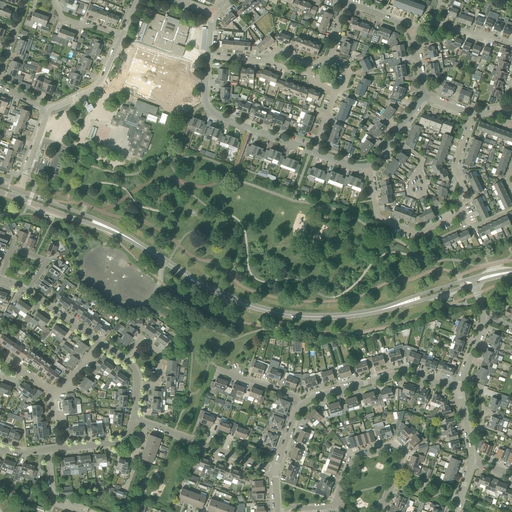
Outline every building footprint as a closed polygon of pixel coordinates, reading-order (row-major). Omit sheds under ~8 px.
[(73,3),(74,0),(73,0),(64,0),(64,1),(65,1),(65,3),(67,4),(66,9),(76,12),(78,5),(73,3)] [(243,3),(242,5),(246,10),(249,13),(253,9),(245,0),(242,2),(243,3)] [(260,3),(258,0),(257,0),(245,0),(253,9),(260,3)] [(418,14),(422,16),(425,7),(406,0),(395,0),(393,7),(396,8),(397,7),(400,8),(400,9),(403,11),(404,9),(407,10),(407,12),(411,13),(411,12),(414,13),(414,14),(418,16),(418,14)] [(455,1),(451,0),(449,6),(452,7),(449,15),(456,18),(459,9),(459,7),(453,5),(455,1)] [(0,14),(0,16),(7,19),(8,17),(9,18),(12,12),(8,11),(9,9),(5,8),(7,4),(0,1),(0,7),(2,9),(0,14)] [(302,14),(307,2),(303,1),(302,2),(300,2),(297,1),(295,7),(293,13),(296,14),(297,11),(302,14)] [(307,2),(302,14),(311,17),(311,16),(312,14),(315,7),(312,6),(310,5),(310,4),(307,2)] [(89,15),(94,17),(97,9),(92,7),(93,5),(90,4),(88,10),(90,11),(89,15)] [(239,16),(246,10),(242,5),(240,6),(239,5),(236,8),(237,9),(235,11),(239,16)] [(484,19),(487,20),(488,16),(492,7),(489,5),(485,16),(478,14),(478,16),(474,25),(481,27),(484,19)] [(94,17),(100,19),(103,11),(97,9),(94,17)] [(319,16),(323,18),(330,20),(330,18),(332,19),(333,15),(325,12),(321,10),(319,16)] [(100,19),(105,21),(108,13),(103,11),(100,19)] [(230,13),(227,15),(232,22),(239,16),(235,11),(232,13),(231,14),(230,13)] [(457,22),(464,24),(468,14),(461,12),(457,22)] [(468,12),(468,14),(464,24),(470,26),(475,15),(474,15),(468,12)] [(38,23),(41,15),(33,13),(31,19),(28,17),(25,24),(32,26),(33,25),(37,26),(38,23)] [(105,21),(111,23),(114,15),(108,13),(105,21)] [(186,34),(187,32),(189,27),(179,23),(180,21),(167,16),(166,17),(156,14),(154,21),(152,28),(151,27),(151,28),(152,28),(152,30),(148,29),(146,36),(144,43),(143,42),(143,43),(151,46),(152,44),(156,45),(156,46),(163,48),(163,49),(163,48),(170,51),(170,50),(172,51),(171,53),(172,53),(182,56),(182,57),(185,48),(177,46),(178,43),(184,45),(184,44),(186,38),(187,38),(186,38),(188,34),(186,34)] [(497,21),(497,20),(499,15),(496,14),(495,18),(488,16),(487,20),(484,26),(491,29),(494,20),(497,21)] [(48,18),(41,15),(38,23),(42,24),(40,29),(47,32),(49,25),(46,24),(48,18)] [(116,25),(119,17),(114,15),(111,23),(116,25)] [(225,28),(232,22),(227,15),(223,18),(224,19),(223,20),(223,21),(220,23),(225,28)] [(357,22),(358,19),(352,17),(349,23),(352,24),(351,28),(357,30),(359,23),(357,22)] [(321,23),(329,26),(330,23),(329,22),(330,20),(323,18),(321,23)] [(500,32),(503,23),(504,22),(497,20),(497,21),(494,30),(500,32)] [(360,31),(362,32),(365,24),(361,22),(361,24),(359,23),(357,30),(354,36),(353,39),(356,40),(357,37),(360,31)] [(511,23),(507,22),(506,24),(503,33),(510,35),(511,29),(511,23)] [(317,32),(324,35),(325,32),(326,32),(326,30),(328,30),(329,26),(321,23),(317,32)] [(365,24),(362,32),(373,36),(375,30),(373,29),(373,28),(370,27),(369,26),(369,25),(365,24)] [(380,36),(383,37),(386,29),(380,27),(378,31),(375,30),(373,36),(371,41),(377,43),(380,36)] [(63,45),(67,32),(60,29),(57,36),(61,38),(58,43),(63,45)] [(392,31),(386,29),(383,37),(382,39),(388,41),(387,42),(389,45),(396,39),(394,37),(390,36),(392,31)] [(72,42),(75,35),(67,32),(63,45),(66,46),(68,40),(72,42)] [(275,35),(276,41),(277,40),(279,41),(279,42),(283,43),(286,35),(280,33),(280,34),(275,35)] [(275,41),(276,41),(275,35),(271,36),(270,35),(266,39),(271,45),(274,43),(274,42),(275,41)] [(289,43),(292,44),(294,38),(286,35),(283,43),(286,45),(287,44),(288,44),(289,43)] [(297,37),(294,45),(294,47),(298,48),(297,49),(302,50),(305,51),(305,52),(306,52),(306,51),(309,53),(314,55),(314,54),(317,55),(317,56),(318,56),(321,45),(317,44),(318,42),(314,41),(313,42),(306,39),(306,38),(302,36),(302,38),(298,36),(297,37)] [(450,45),(449,49),(453,51),(456,47),(460,48),(462,41),(456,38),(454,43),(451,42),(450,45)] [(19,40),(17,47),(26,50),(28,51),(30,47),(32,41),(26,39),(25,42),(19,40)] [(89,47),(90,47),(101,51),(103,45),(100,44),(101,41),(94,39),(93,42),(91,41),(91,42),(90,43),(89,45),(90,46),(89,47)] [(268,48),(271,45),(266,39),(261,42),(266,48),(267,47),(268,48)] [(342,47),(350,50),(355,51),(358,43),(353,41),(346,39),(345,44),(343,43),(342,47)] [(398,41),(396,39),(389,45),(391,47),(396,46),(397,52),(405,51),(404,45),(398,46),(398,41)] [(253,50),(254,43),(248,43),(249,41),(246,40),(245,43),(245,50),(246,50),(246,51),(250,52),(251,50),(253,50)] [(265,49),(266,48),(261,42),(257,46),(255,43),(254,43),(253,50),(260,50),(262,53),(265,50),(265,49)] [(428,53),(437,51),(442,51),(441,45),(440,45),(439,42),(430,44),(430,47),(428,47),(429,50),(427,50),(428,53)] [(461,56),(462,53),(468,55),(469,53),(472,44),(465,42),(463,50),(459,49),(457,55),(461,56)] [(477,59),(478,56),(481,47),(475,45),(472,54),(469,53),(468,55),(466,59),(470,60),(471,56),(477,59)] [(26,50),(17,47),(15,53),(20,55),(19,59),(25,61),(27,55),(25,54),(26,50)] [(98,57),(101,51),(90,47),(89,50),(85,51),(84,54),(95,58),(96,56),(98,57)] [(138,47),(126,81),(140,86),(141,86),(139,92),(149,96),(175,105),(178,96),(180,97),(191,65),(160,53),(159,55),(138,47)] [(350,50),(342,47),(340,51),(342,51),(341,53),(345,54),(344,58),(348,60),(350,56),(348,55),(350,50)] [(488,57),(491,49),(485,47),(482,54),(488,57)] [(502,53),(500,57),(506,59),(510,61),(511,59),(511,57),(511,54),(508,53),(509,50),(502,48),(500,53),(502,53)] [(394,59),(393,59),(393,63),(400,62),(403,61),(403,57),(406,57),(405,51),(397,52),(393,53),(394,59)] [(438,54),(437,51),(428,53),(428,56),(429,55),(430,58),(432,58),(432,61),(434,61),(442,60),(441,54),(438,54)] [(49,60),(56,62),(59,55),(52,52),(49,60)] [(83,60),(82,63),(90,66),(92,61),(94,61),(95,58),(84,54),(82,54),(80,59),(83,60)] [(449,64),(457,66),(458,63),(455,62),(456,58),(451,57),(449,64)] [(506,59),(500,57),(498,62),(499,63),(498,67),(504,69),(508,70),(508,68),(507,68),(509,64),(505,62),(506,59)] [(360,62),(362,67),(370,64),(367,58),(360,62)] [(430,70),(439,69),(438,63),(443,63),(442,60),(434,61),(435,63),(429,64),(430,70)] [(12,61),(9,68),(17,71),(19,67),(23,69),(24,66),(12,61)] [(51,70),(52,67),(57,68),(58,63),(49,61),(47,69),(51,70)] [(400,62),(393,63),(395,72),(406,71),(405,65),(401,65),(400,62)] [(88,72),(90,66),(82,63),(81,66),(78,65),(76,66),(75,70),(84,74),(85,71),(88,72)] [(365,73),(372,69),(376,68),(373,63),(370,64),(362,67),(365,73)] [(219,69),(219,75),(227,76),(230,76),(230,70),(229,70),(229,67),(222,66),(221,69),(219,69)] [(505,80),(506,78),(507,78),(508,74),(503,72),(504,69),(498,67),(497,66),(495,71),(493,70),(491,75),(495,76),(502,78),(505,80)] [(16,74),(17,71),(9,68),(7,74),(18,78),(18,80),(22,82),(24,77),(16,74)] [(254,77),(255,71),(255,69),(254,69),(254,70),(251,69),(246,68),(246,69),(243,68),(242,68),(241,79),(245,80),(245,81),(248,82),(247,84),(249,84),(250,80),(254,80),(254,77)] [(70,73),(72,74),(71,78),(79,81),(81,76),(83,77),(84,74),(75,70),(70,69),(69,71),(70,73)] [(440,74),(439,69),(430,70),(431,75),(432,75),(437,81),(442,76),(439,74),(440,74)] [(265,80),(268,71),(265,70),(264,71),(263,70),(262,71),(258,71),(257,77),(260,78),(265,80)] [(265,80),(271,82),(273,74),(272,74),(272,73),(268,71),(265,80)] [(407,77),(406,71),(395,72),(396,79),(396,82),(404,83),(403,78),(407,77)] [(273,74),(271,82),(276,83),(275,86),(278,87),(281,81),(278,80),(279,75),(275,74),(275,75),(273,74)] [(220,81),(220,84),(227,85),(228,82),(226,81),(227,76),(219,75),(218,81),(220,81)] [(495,76),(493,81),(495,82),(493,86),(499,88),(503,89),(503,87),(504,83),(500,81),(502,78),(495,76)] [(36,80),(33,88),(39,90),(41,86),(44,87),(47,80),(42,78),(41,82),(36,80)] [(77,87),(79,81),(71,78),(71,79),(69,78),(66,86),(73,89),(74,86),(77,87)] [(363,78),(361,84),(367,86),(369,87),(371,81),(363,78)] [(47,80),(44,87),(47,88),(45,93),(52,95),(55,87),(50,85),(51,82),(47,80)] [(451,83),(452,82),(446,80),(446,81),(443,80),(441,86),(444,87),(442,92),(447,94),(451,83)] [(286,81),(285,83),(283,89),(282,91),(286,93),(285,95),(289,96),(290,95),(298,97),(297,99),(301,101),(302,99),(306,100),(307,97),(309,90),(306,89),(306,88),(301,87),(298,86),(298,85),(297,85),(297,86),(294,84),(289,82),(289,83),(286,82),(286,81)] [(402,88),(404,83),(396,82),(395,82),(392,91),(393,91),(404,95),(406,89),(402,88)] [(447,94),(453,96),(454,91),(457,92),(460,84),(457,83),(457,84),(452,82),(451,83),(447,94)] [(359,83),(357,89),(365,91),(367,86),(361,84),(359,83)] [(232,88),(229,88),(227,88),(227,85),(220,84),(220,87),(221,87),(221,93),(229,94),(232,95),(232,88)] [(460,84),(457,92),(460,93),(458,98),(464,100),(467,89),(462,87),(463,85),(460,84)] [(500,99),(501,97),(502,97),(504,93),(498,91),(499,88),(493,86),(492,85),(490,91),(492,91),(491,95),(500,99)] [(307,97),(312,99),(315,91),(312,89),(311,90),(309,90),(307,97)] [(365,91),(357,89),(355,94),(363,97),(365,91)] [(469,102),(470,97),(473,98),(476,90),(473,89),(472,91),(467,89),(464,100),(469,102)] [(312,99),(310,105),(313,106),(315,100),(318,101),(320,94),(319,93),(319,92),(315,91),(312,99)] [(390,97),(389,100),(395,104),(397,99),(402,101),(404,95),(393,91),(391,97),(390,97)] [(223,100),(222,102),(230,103),(230,100),(231,100),(232,95),(229,94),(221,93),(220,99),(223,100)] [(3,97),(0,106),(6,108),(8,101),(6,100),(7,99),(3,97)] [(237,109),(242,111),(246,101),(247,100),(241,98),(240,100),(237,99),(235,106),(238,107),(237,109)] [(347,98),(345,103),(351,105),(353,106),(355,101),(347,98)] [(123,124),(126,125),(127,126),(126,128),(129,129),(126,136),(128,136),(127,137),(130,138),(127,146),(130,147),(128,152),(132,153),(132,155),(141,159),(143,152),(146,153),(152,135),(150,134),(151,132),(149,131),(150,126),(143,124),(145,119),(140,118),(142,113),(147,115),(148,114),(148,113),(155,115),(158,108),(136,100),(134,107),(129,106),(128,108),(122,106),(119,112),(117,112),(115,118),(112,118),(110,125),(117,127),(118,125),(122,126),(123,124)] [(393,108),(395,104),(389,100),(387,104),(389,106),(387,104),(383,109),(392,115),(396,110),(393,108)] [(254,105),(251,104),(252,103),(246,101),(242,111),(248,114),(249,111),(252,112),(254,105)] [(343,102),(341,108),(349,111),(351,105),(345,103),(343,102)] [(283,110),(290,112),(292,105),(285,103),(283,110)] [(254,116),(259,118),(262,110),(257,108),(257,107),(254,105),(252,112),(255,113),(254,116)] [(266,118),(269,119),(271,112),(273,108),(270,107),(269,109),(264,107),(262,110),(259,118),(265,120),(266,118)] [(341,108),(339,113),(347,116),(349,111),(341,108)] [(304,115),(303,119),(313,122),(315,117),(312,116),(313,113),(311,112),(308,111),(302,109),(301,112),(305,113),(305,115),(304,115)] [(389,120),(392,115),(383,109),(380,113),(380,114),(378,117),(379,118),(383,121),(385,118),(389,120)] [(29,112),(22,110),(20,115),(28,118),(30,115),(28,114),(29,112)] [(271,122),(276,124),(279,116),(274,114),(274,113),(271,112),(269,119),(271,119),(271,122)] [(161,117),(155,115),(148,113),(148,114),(146,120),(155,123),(157,118),(160,119),(159,122),(164,125),(168,115),(162,113),(161,117)] [(283,124),(286,125),(288,118),(289,116),(281,113),(279,116),(276,124),(282,126),(283,124)] [(347,116),(339,113),(337,119),(345,122),(347,116)] [(419,123),(418,126),(425,129),(426,130),(427,129),(429,130),(433,117),(429,116),(430,114),(428,113),(427,115),(423,113),(421,117),(420,117),(418,122),(419,123)] [(28,118),(20,115),(18,121),(25,124),(26,122),(27,122),(28,118)] [(433,117),(429,130),(439,134),(440,133),(439,132),(443,121),(440,120),(440,117),(438,116),(437,119),(433,117)] [(192,120),(189,119),(186,125),(195,128),(199,119),(198,119),(198,120),(192,118),(192,120)] [(311,128),(313,122),(303,119),(301,118),(299,123),(311,128)] [(386,123),(383,121),(379,118),(379,119),(379,120),(377,123),(378,124),(379,125),(377,128),(383,132),(386,127),(384,125),(386,123)] [(439,132),(440,133),(443,134),(443,133),(450,136),(451,132),(452,133),(455,125),(454,125),(454,123),(450,122),(451,119),(448,118),(448,121),(444,119),(443,121),(439,132)] [(202,135),(205,127),(206,125),(203,124),(204,122),(198,120),(199,119),(195,128),(194,132),(202,135)] [(16,127),(24,130),(26,126),(24,125),(25,124),(18,121),(16,127)] [(347,126),(338,122),(337,125),(335,124),(333,130),(343,134),(345,128),(346,129),(347,126)] [(309,133),(311,128),(299,123),(301,124),(300,127),(298,133),(305,135),(306,132),(309,133)] [(413,129),(420,132),(423,133),(425,129),(418,126),(415,125),(413,129)] [(212,137),(215,128),(209,126),(208,129),(205,127),(202,135),(202,136),(206,137),(206,135),(212,137)] [(379,137),(383,132),(377,128),(374,126),(370,131),(370,130),(368,133),(374,137),(375,138),(377,136),(379,137)] [(16,127),(14,132),(21,135),(22,133),(23,133),(24,130),(16,127)] [(215,128),(212,137),(211,139),(220,142),(222,136),(223,134),(220,133),(221,131),(215,129),(215,128)] [(501,130),(495,128),(493,135),(492,138),(497,139),(498,137),(501,130)] [(333,130),(331,136),(340,139),(341,137),(342,137),(343,134),(333,130)] [(371,142),(373,139),(367,134),(361,142),(362,142),(362,143),(370,149),(374,144),(371,142)] [(220,142),(229,146),(232,137),(232,136),(232,137),(226,135),(225,137),(222,136),(220,142)] [(340,140),(340,139),(331,136),(328,142),(331,143),(329,146),(338,149),(340,146),(338,145),(340,140)] [(232,137),(229,146),(237,149),(240,143),(237,142),(238,139),(232,137)] [(416,145),(417,140),(409,137),(408,139),(407,141),(411,143),(409,147),(413,150),(415,145),(416,145)] [(16,140),(14,145),(22,148),(23,145),(22,144),(23,142),(16,140)] [(367,153),(370,149),(362,143),(358,147),(362,149),(360,153),(363,155),(364,157),(367,153)] [(21,152),(22,148),(14,145),(12,151),(16,153),(18,154),(19,152),(21,152)] [(247,152),(255,155),(258,146),(258,147),(252,145),(251,147),(248,146),(246,152),(244,156),(246,156),(247,152)] [(258,146),(255,155),(264,158),(266,152),(263,151),(264,149),(258,147),(258,146)] [(273,159),(277,150),(276,150),(276,151),(270,149),(270,151),(267,150),(266,152),(264,158),(272,162),(273,159)] [(16,153),(12,151),(8,150),(6,155),(13,158),(13,156),(15,156),(16,153)] [(273,159),(282,162),(283,159),(284,156),(281,155),(282,153),(276,151),(277,150),(273,159)] [(399,154),(398,156),(405,161),(408,158),(407,156),(408,154),(404,151),(403,153),(401,152),(399,154)] [(12,160),(13,158),(6,155),(4,161),(12,164),(13,160),(12,160)] [(397,158),(396,160),(401,164),(403,165),(405,161),(398,156),(396,158),(397,158)] [(286,160),(283,159),(282,162),(281,165),(290,168),(293,159),(293,160),(287,158),(286,160)] [(401,164),(396,160),(393,158),(392,160),(391,162),(398,168),(401,164)] [(293,159),(290,168),(296,170),(295,172),(298,173),(301,165),(298,164),(299,162),(293,160),(293,159)] [(11,168),(12,164),(4,161),(1,160),(0,163),(0,169),(3,171),(4,168),(9,169),(9,167),(11,168)] [(395,171),(398,168),(391,162),(390,164),(389,163),(388,166),(395,171)] [(385,170),(392,174),(393,175),(395,171),(388,166),(387,167),(387,168),(385,170)] [(307,174),(316,177),(319,169),(319,168),(319,169),(313,167),(312,169),(309,168),(307,174)] [(444,168),(443,169),(436,172),(438,176),(440,175),(447,172),(446,169),(445,170),(444,168)] [(319,169),(316,177),(325,181),(327,175),(324,174),(325,171),(319,169)] [(384,174),(381,177),(388,179),(392,174),(385,170),(383,173),(384,174)] [(329,180),(334,182),(338,173),(337,173),(331,171),(331,174),(328,172),(327,175),(325,181),(328,182),(329,180)] [(466,175),(469,180),(476,176),(474,171),(466,175)] [(447,172),(440,175),(442,181),(450,180),(448,176),(449,176),(447,172)] [(338,173),(334,182),(343,185),(345,179),(342,178),(343,176),(338,173)] [(346,177),(345,179),(343,185),(352,188),(352,186),(353,186),(356,177),(356,178),(350,175),(349,178),(346,177)] [(469,180),(471,185),(478,181),(476,176),(469,180)] [(356,177),(353,186),(362,189),(364,183),(361,182),(362,180),(356,178),(356,177)] [(382,186),(389,185),(388,179),(381,177),(382,182),(381,182),(382,186)] [(448,185),(450,180),(442,181),(440,187),(448,189),(449,185),(448,185)] [(471,185),(473,190),(481,186),(478,181),(471,185)] [(494,185),(496,190),(503,186),(501,181),(494,185)] [(447,191),(448,189),(440,187),(439,186),(437,191),(440,192),(447,194),(447,193),(447,191)] [(481,186),(473,190),(476,195),(483,191),(481,186)] [(506,191),(503,186),(496,190),(498,195),(506,191)] [(498,195),(501,200),(508,196),(506,191),(498,195)] [(447,194),(440,192),(438,197),(443,202),(444,198),(446,198),(447,194)] [(510,201),(508,196),(501,200),(503,205),(510,201)] [(439,204),(443,202),(438,197),(432,200),(435,207),(439,205),(439,204)] [(475,206),(482,202),(480,197),(473,201),(475,206)] [(503,205),(505,210),(511,206),(511,204),(510,201),(503,205)] [(475,206),(477,211),(485,207),(482,202),(475,206)] [(477,211),(480,216),(487,212),(485,207),(477,211)] [(435,217),(431,209),(427,211),(431,219),(433,218),(435,217)] [(423,214),(426,221),(429,220),(431,219),(427,211),(423,213),(423,214)] [(487,212),(480,216),(482,220),(489,217),(487,212)] [(426,221),(423,214),(418,217),(418,224),(422,222),(423,223),(426,221)] [(418,224),(418,217),(412,215),(410,222),(414,223),(414,222),(418,224)] [(507,216),(502,218),(506,226),(511,223),(507,216)] [(502,218),(497,220),(501,228),(506,226),(502,218)] [(497,220),(492,223),(496,230),(501,228),(497,220)] [(26,237),(28,231),(31,225),(27,223),(25,228),(23,229),(22,232),(19,231),(18,235),(19,236),(17,241),(24,243),(26,237)] [(492,223),(487,225),(491,232),(496,230),(492,223)] [(487,225),(482,227),(486,235),(491,232),(487,225)] [(482,227),(478,230),(481,237),(486,235),(482,227)] [(468,230),(463,232),(466,240),(471,237),(468,230)] [(0,240),(6,243),(8,237),(3,235),(4,233),(0,231),(0,240)] [(31,232),(28,231),(26,237),(29,238),(26,246),(33,248),(37,237),(34,236),(32,240),(29,238),(31,232)] [(463,232),(458,235),(460,240),(461,242),(466,240),(463,232)] [(457,233),(452,235),(455,242),(460,240),(458,235),(457,233)] [(452,235),(447,237),(450,245),(455,242),(452,235)] [(450,245),(447,237),(442,240),(446,247),(450,245)] [(55,251),(56,251),(58,247),(53,245),(54,243),(51,242),(47,253),(53,256),(55,251)] [(56,262),(52,266),(62,274),(67,266),(62,263),(60,265),(56,262)] [(57,281),(60,276),(62,274),(52,266),(49,271),(54,275),(52,277),(51,276),(51,277),(52,277),(57,281)] [(45,276),(42,281),(52,288),(57,281),(52,277),(50,280),(45,276)] [(47,296),(52,288),(42,281),(38,286),(43,289),(42,292),(40,291),(47,296)] [(2,292),(0,296),(0,304),(1,305),(2,303),(7,305),(9,298),(6,297),(7,294),(2,292)] [(57,302),(62,305),(67,299),(64,297),(65,295),(61,292),(56,298),(59,300),(57,302)] [(68,296),(67,299),(62,305),(67,309),(68,306),(71,308),(75,302),(71,299),(72,299),(68,296)] [(10,313),(12,310),(18,314),(20,311),(25,304),(19,300),(15,306),(11,304),(8,312),(10,313)] [(76,312),(78,313),(85,304),(80,301),(79,302),(77,300),(75,302),(71,308),(69,310),(74,314),(76,312)] [(85,304),(78,313),(81,315),(79,318),(84,321),(89,314),(86,312),(90,307),(85,303),(85,304)] [(25,304),(20,311),(26,314),(30,308),(25,304)] [(43,316),(37,312),(33,318),(29,316),(26,322),(28,323),(29,322),(36,326),(37,325),(43,316)] [(91,322),(93,324),(97,318),(99,316),(94,312),(92,316),(89,314),(84,321),(89,324),(91,322)] [(48,320),(43,316),(37,325),(39,327),(43,330),(41,333),(43,334),(47,329),(45,327),(44,327),(48,320)] [(94,328),(99,331),(104,325),(101,323),(102,321),(97,318),(93,324),(96,326),(94,328)] [(148,324),(143,331),(147,334),(152,327),(156,322),(151,318),(147,324),(148,324)] [(459,321),(457,326),(469,330),(471,325),(468,324),(470,320),(463,318),(461,321),(459,321)] [(136,327),(140,327),(139,320),(133,320),(133,321),(131,320),(130,320),(127,324),(128,324),(125,329),(129,332),(134,335),(137,331),(135,329),(136,327)] [(50,332),(56,336),(61,329),(55,325),(50,332)] [(104,325),(99,331),(104,335),(105,332),(108,334),(112,329),(107,326),(107,327),(104,325)] [(156,336),(157,334),(160,329),(156,326),(154,329),(152,327),(147,334),(151,337),(154,333),(156,334),(156,336)] [(467,336),(469,330),(457,326),(455,331),(457,332),(456,335),(463,338),(464,335),(467,336)] [(50,331),(47,329),(43,334),(44,334),(41,338),(44,339),(50,331)] [(66,333),(61,329),(56,336),(54,338),(60,343),(59,345),(60,346),(59,347),(60,349),(63,345),(65,342),(62,340),(66,333)] [(128,334),(129,332),(125,329),(121,333),(124,335),(122,337),(129,342),(132,337),(128,334)] [(160,329),(157,334),(159,336),(156,340),(160,343),(165,336),(167,334),(163,332),(163,331),(160,329)] [(490,338),(499,342),(500,339),(502,339),(503,337),(493,333),(492,336),(490,336),(490,338)] [(2,335),(0,337),(0,341),(1,342),(0,343),(2,344),(1,345),(4,347),(9,340),(2,335)] [(165,336),(160,343),(164,346),(168,342),(170,344),(173,339),(169,335),(167,338),(165,336)] [(456,335),(455,338),(454,338),(452,343),(455,344),(463,347),(465,342),(462,341),(463,338),(456,335)] [(126,346),(129,342),(122,337),(121,339),(119,337),(115,342),(120,345),(122,343),(126,346)] [(494,346),(493,349),(499,351),(502,342),(499,342),(490,338),(489,341),(490,341),(489,344),(494,346)] [(10,350),(14,343),(9,340),(4,347),(8,349),(10,350)] [(76,345),(78,346),(85,351),(88,347),(79,340),(77,342),(76,342),(75,343),(76,345)] [(82,355),(85,351),(78,346),(76,348),(74,347),(73,348),(65,342),(63,345),(66,347),(71,351),(76,355),(78,352),(82,355)] [(14,354),(19,347),(14,343),(10,350),(11,351),(14,354)] [(402,357),(405,356),(405,350),(406,345),(403,345),(402,344),(394,346),(394,352),(397,360),(403,359),(402,357)] [(461,353),(463,347),(455,344),(453,350),(451,349),(450,352),(457,355),(458,352),(461,353)] [(407,360),(413,362),(416,353),(418,348),(406,345),(405,350),(405,356),(408,358),(407,360)] [(22,357),(26,352),(19,347),(14,354),(17,356),(18,355),(19,356),(20,355),(22,357)] [(34,367),(41,358),(38,355),(39,354),(35,352),(34,353),(30,350),(30,351),(28,349),(26,352),(22,357),(25,359),(24,360),(25,360),(27,362),(31,365),(32,365),(34,367)] [(499,351),(493,349),(492,352),(487,350),(486,353),(484,352),(483,355),(498,360),(499,356),(497,355),(499,351)] [(75,357),(76,355),(71,351),(69,353),(68,352),(65,357),(69,359),(76,364),(79,360),(75,357)] [(389,353),(388,351),(385,352),(387,358),(390,357),(391,362),(397,360),(394,352),(389,353)] [(384,359),(387,358),(385,352),(382,353),(383,355),(377,357),(380,365),(386,364),(384,359)] [(425,355),(425,353),(420,352),(419,354),(416,353),(413,362),(418,364),(419,361),(422,362),(425,355)] [(424,366),(430,368),(433,358),(434,357),(434,356),(429,355),(428,355),(428,356),(425,355),(422,362),(425,364),(424,366)] [(487,366),(493,368),(494,364),(496,365),(498,360),(483,355),(482,357),(484,358),(483,361),(488,363),(487,366)] [(375,367),(380,365),(377,357),(372,358),(372,357),(369,358),(370,364),(373,363),(375,367)] [(439,369),(442,362),(439,360),(439,359),(434,357),(433,358),(430,368),(435,370),(436,368),(439,369)] [(44,360),(41,358),(34,367),(35,367),(38,369),(37,369),(42,372),(45,374),(49,368),(51,365),(48,363),(49,361),(45,359),(44,360)] [(168,360),(168,365),(177,366),(177,364),(179,364),(180,359),(174,358),(174,361),(168,360)] [(368,365),(370,364),(369,358),(366,359),(367,361),(361,363),(364,372),(369,370),(368,365)] [(62,364),(67,368),(68,366),(73,368),(76,364),(69,359),(66,363),(64,362),(62,364)] [(104,370),(109,364),(104,360),(103,362),(99,359),(94,365),(97,367),(95,369),(95,370),(97,372),(99,371),(102,373),(104,370)] [(252,371),(257,373),(261,365),(255,363),(256,360),(253,359),(250,367),(253,368),(252,371)] [(441,372),(447,374),(450,365),(450,364),(448,363),(447,363),(445,363),(442,362),(439,369),(442,370),(441,372)] [(264,372),(267,373),(270,365),(267,363),(266,366),(261,365),(257,373),(263,375),(264,372)] [(352,364),(354,370),(357,369),(358,373),(364,372),(361,363),(355,365),(355,363),(352,364)] [(109,364),(104,370),(109,373),(107,376),(110,378),(114,372),(112,370),(114,367),(109,364)] [(351,371),(354,370),(352,364),(349,364),(349,366),(344,368),(347,377),(352,375),(351,371)] [(456,366),(450,364),(450,365),(447,374),(452,376),(456,367),(456,366)] [(176,369),(177,366),(168,365),(167,371),(172,371),(172,374),(178,374),(179,369),(176,369)] [(270,365),(267,373),(270,374),(269,377),(274,379),(277,371),(272,369),(273,366),(270,365)] [(478,369),(477,372),(487,375),(489,376),(493,368),(487,366),(485,369),(481,367),(480,370),(478,369)] [(284,378),(286,372),(287,370),(279,367),(277,371),(274,379),(279,381),(281,377),(284,378)] [(341,378),(347,377),(344,368),(339,370),(338,367),(335,368),(337,374),(340,373),(341,378)] [(54,371),(49,368),(45,374),(46,375),(46,376),(49,378),(54,371)] [(334,375),(337,374),(335,368),(332,369),(332,370),(327,371),(329,380),(335,379),(334,375)] [(54,381),(59,375),(54,371),(49,378),(52,381),(53,380),(54,381)] [(324,382),(329,380),(327,371),(321,373),(321,372),(318,373),(320,379),(323,378),(324,382)] [(114,372),(110,378),(109,380),(116,385),(118,382),(123,375),(118,372),(117,374),(114,372)] [(285,385),(290,387),(293,378),(288,376),(289,373),(286,372),(284,378),(287,379),(285,385)] [(487,375),(477,372),(476,374),(478,375),(477,378),(481,379),(480,383),(486,385),(488,379),(486,378),(487,375)] [(303,375),(302,375),(302,386),(306,385),(307,388),(313,387),(310,376),(309,373),(303,374),(303,375)] [(317,380),(320,379),(318,373),(315,374),(315,375),(310,376),(313,387),(318,385),(317,380)] [(167,376),(166,381),(178,382),(181,375),(178,374),(172,374),(172,377),(167,376)] [(297,385),(302,386),(302,375),(302,374),(294,374),(294,378),(293,378),(290,387),(296,389),(297,385)] [(118,382),(123,386),(128,386),(129,382),(127,381),(128,379),(123,375),(118,382)] [(97,381),(92,378),(90,380),(86,377),(82,382),(90,387),(93,389),(96,385),(95,384),(97,381)] [(219,388),(222,380),(217,378),(215,382),(212,381),(210,387),(213,388),(214,387),(219,388)] [(226,395),(229,387),(226,386),(228,382),(222,380),(219,388),(217,392),(226,395)] [(177,387),(178,382),(166,381),(166,386),(171,387),(171,390),(177,390),(177,387)] [(21,392),(27,384),(24,382),(22,384),(21,383),(17,389),(21,392)] [(90,387),(82,382),(79,386),(83,389),(82,392),(87,396),(88,393),(87,392),(90,387)] [(26,395),(30,389),(29,388),(30,387),(27,384),(21,392),(26,395)] [(234,398),(239,386),(233,384),(232,389),(229,387),(226,395),(234,398)] [(403,391),(398,389),(397,396),(401,396),(406,399),(407,396),(411,385),(409,384),(408,385),(405,384),(403,391)] [(12,387),(6,385),(3,393),(9,395),(12,387)] [(414,386),(411,385),(407,396),(410,397),(410,395),(413,396),(416,388),(413,387),(414,386)] [(244,400),(245,397),(246,394),(243,393),(245,388),(239,386),(234,398),(234,400),(242,403),(244,400)] [(247,391),(246,394),(245,397),(248,398),(249,396),(254,398),(257,389),(251,387),(250,392),(247,391)] [(397,396),(398,389),(392,390),(391,388),(389,389),(388,387),(385,388),(389,400),(392,399),(391,397),(394,396),(396,396),(395,400),(397,400),(397,396)] [(389,400),(385,388),(383,389),(383,391),(380,391),(383,399),(386,399),(386,401),(389,400)] [(32,390),(30,389),(26,395),(31,399),(36,391),(33,389),(32,390)] [(165,395),(165,389),(159,389),(159,391),(154,391),(153,396),(159,397),(162,397),(162,395),(165,395)] [(262,391),(257,389),(254,398),(259,400),(258,402),(262,403),(264,397),(261,396),(262,391)] [(425,410),(427,404),(430,396),(427,395),(429,391),(422,389),(419,397),(423,399),(421,402),(424,403),(421,408),(425,410)] [(125,395),(125,392),(118,392),(116,391),(115,400),(118,401),(127,401),(127,396),(125,395)] [(368,393),(371,402),(374,401),(375,404),(380,403),(380,402),(378,395),(375,395),(374,392),(368,393)] [(74,394),(72,393),(66,394),(67,397),(68,397),(68,400),(63,400),(63,401),(62,402),(62,404),(64,405),(64,406),(76,405),(75,398),(74,398),(74,394)] [(365,404),(371,402),(368,393),(363,395),(364,400),(361,401),(363,407),(366,406),(365,404)] [(440,395),(434,393),(431,402),(437,404),(437,403),(441,405),(447,400),(439,397),(440,395)] [(288,399),(278,396),(276,400),(278,402),(277,405),(288,409),(289,406),(288,406),(289,403),(287,402),(288,399)] [(23,399),(17,407),(20,409),(23,407),(26,405),(24,403),(26,401),(27,399),(25,397),(23,399)] [(153,399),(152,404),(161,405),(162,401),(164,401),(165,397),(162,397),(159,397),(158,399),(153,399)] [(363,407),(361,401),(358,401),(356,397),(351,398),(354,407),(359,406),(360,408),(363,407)] [(490,403),(501,407),(502,407),(504,402),(511,404),(511,401),(503,398),(502,401),(492,397),(490,403)] [(354,407),(351,398),(345,400),(347,405),(344,406),(345,412),(349,411),(348,409),(354,407)] [(448,408),(447,400),(441,405),(442,410),(443,415),(452,413),(451,408),(448,408)] [(126,408),(127,401),(118,401),(118,406),(116,406),(116,409),(123,410),(124,407),(126,408)] [(342,413),(345,412),(344,406),(341,407),(339,402),(334,404),(336,412),(342,411),(342,413)] [(490,403),(488,408),(497,411),(497,410),(500,411),(501,407),(490,403)] [(157,410),(157,413),(163,413),(164,410),(167,410),(168,405),(161,405),(152,404),(152,409),(157,410)] [(329,410),(326,411),(328,417),(331,416),(331,414),(336,412),(334,404),(328,405),(329,410)] [(69,411),(69,414),(77,413),(76,405),(64,406),(64,407),(63,408),(63,411),(64,411),(64,412),(69,411)] [(271,412),(282,416),(283,413),(285,414),(286,412),(288,409),(277,405),(276,408),(273,408),(271,412)] [(123,414),(123,410),(116,409),(116,410),(110,409),(109,414),(113,415),(113,418),(121,419),(122,413),(123,414)] [(321,416),(315,409),(310,413),(317,420),(321,416)] [(200,423),(206,425),(209,416),(206,415),(207,412),(201,410),(199,418),(201,419),(200,423)] [(399,431),(401,423),(404,411),(397,412),(398,417),(397,421),(395,428),(396,430),(399,431)] [(271,422),(281,425),(283,422),(282,422),(283,420),(281,419),(282,416),(271,412),(270,416),(272,418),(271,422)] [(309,421),(307,423),(312,427),(314,425),(313,424),(317,420),(310,413),(306,417),(309,421)] [(213,422),(216,423),(218,418),(215,416),(210,414),(209,416),(206,425),(211,427),(213,422)] [(492,416),(490,422),(503,427),(505,421),(508,422),(509,419),(503,417),(502,420),(492,416)] [(221,419),(218,418),(216,423),(219,425),(217,429),(223,431),(226,422),(220,421),(221,419)] [(448,430),(454,429),(453,424),(456,424),(455,418),(446,420),(447,426),(448,430)] [(87,421),(87,425),(88,432),(91,432),(91,434),(97,433),(96,424),(96,422),(90,423),(90,421),(87,421)] [(103,430),(106,430),(105,421),(101,421),(102,423),(96,424),(97,433),(103,433),(103,430)] [(233,430),(235,424),(235,423),(232,422),(231,424),(226,422),(223,431),(228,433),(230,429),(233,430)] [(265,429),(276,433),(277,430),(279,431),(280,428),(281,425),(271,422),(270,425),(267,425),(265,429)] [(490,422),(488,427),(497,431),(498,431),(497,434),(503,436),(504,433),(501,432),(503,427),(490,422)] [(410,438),(417,432),(412,427),(409,429),(407,427),(404,424),(404,423),(401,423),(399,431),(400,432),(400,431),(401,432),(400,433),(405,438),(408,436),(410,438)] [(7,435),(10,436),(13,427),(12,427),(5,424),(0,436),(6,438),(7,435)] [(73,436),(79,435),(78,425),(78,424),(72,424),(72,426),(69,426),(70,434),(73,433),(73,436)] [(239,437),(243,429),(237,427),(238,425),(235,424),(233,430),(236,431),(234,435),(239,437)] [(85,432),(88,432),(87,425),(78,425),(79,435),(85,435),(85,432)] [(13,426),(12,427),(13,427),(10,436),(13,437),(12,440),(18,442),(21,434),(22,432),(16,430),(17,427),(13,426)] [(377,436),(381,435),(382,439),(387,438),(385,429),(384,426),(379,427),(376,426),(374,426),(375,428),(377,436)] [(394,426),(390,427),(385,429),(387,438),(393,436),(392,432),(395,432),(394,426)] [(246,430),(243,429),(239,437),(245,439),(246,436),(249,437),(252,429),(247,427),(246,430)] [(374,437),(377,436),(375,428),(371,429),(371,428),(365,430),(366,433),(369,443),(375,441),(374,437)] [(265,438),(275,442),(276,439),(277,436),(275,436),(276,433),(265,429),(264,433),(266,435),(265,438)] [(301,430),(299,436),(308,439),(310,433),(313,435),(315,432),(307,429),(306,432),(301,430)] [(455,433),(454,429),(448,430),(441,431),(442,436),(447,435),(447,437),(449,437),(450,440),(459,438),(458,433),(455,433)] [(421,436),(418,434),(417,432),(410,438),(412,440),(410,442),(414,447),(418,444),(419,445),(422,442),(419,438),(421,436)] [(363,445),(369,443),(366,433),(360,435),(363,445)] [(149,435),(145,447),(157,451),(158,447),(160,448),(162,444),(160,443),(161,439),(156,437),(156,435),(152,434),(151,435),(149,435)] [(358,447),(363,445),(360,435),(355,436),(358,447)] [(301,446),(307,448),(308,445),(306,444),(308,439),(299,436),(297,441),(302,443),(301,446)] [(352,448),(358,447),(355,436),(349,438),(348,436),(345,437),(348,445),(350,444),(352,448)] [(275,442),(265,438),(264,442),(261,442),(259,446),(270,450),(271,447),(273,448),(274,445),(275,442)] [(492,446),(483,443),(483,445),(482,444),(483,440),(481,439),(477,448),(481,449),(480,452),(486,454),(485,454),(489,456),(492,446)] [(456,456),(455,452),(459,451),(458,447),(460,446),(459,441),(450,442),(451,448),(452,448),(452,451),(451,451),(450,454),(456,456)] [(334,449),(332,454),(342,458),(344,452),(340,451),(341,448),(333,445),(332,448),(334,449)] [(429,446),(430,453),(437,452),(437,450),(440,450),(439,445),(429,446)] [(307,452),(308,449),(307,448),(301,446),(300,449),(295,447),(293,453),(303,456),(305,457),(307,452)] [(147,461),(150,462),(152,463),(154,459),(156,460),(158,456),(155,455),(157,451),(145,447),(141,459),(142,460),(142,461),(146,463),(147,461)] [(500,460),(504,461),(509,449),(503,447),(502,450),(498,449),(495,457),(501,459),(500,460)] [(296,460),(295,463),(301,465),(302,462),(301,462),(303,456),(293,453),(291,458),(296,460)] [(96,460),(93,460),(94,467),(99,466),(99,463),(101,463),(101,454),(95,455),(96,460)] [(106,462),(107,465),(110,465),(109,459),(106,459),(106,454),(101,454),(101,463),(106,462)] [(340,464),(342,458),(332,454),(330,460),(340,464)] [(410,462),(418,465),(419,462),(423,463),(425,456),(418,454),(417,457),(412,455),(410,462)] [(78,468),(83,468),(83,465),(86,464),(85,456),(84,456),(84,455),(81,455),(81,456),(79,457),(80,462),(77,462),(78,468)] [(90,455),(85,456),(86,464),(86,467),(86,468),(91,467),(94,467),(93,460),(90,461),(90,455)] [(74,457),(69,458),(70,470),(75,470),(78,470),(78,468),(77,462),(75,462),(74,457)] [(459,467),(461,461),(451,457),(451,458),(448,457),(446,462),(449,463),(459,467)] [(62,471),(70,470),(69,458),(64,458),(64,463),(61,464),(62,471)] [(200,461),(197,460),(195,466),(198,467),(197,468),(198,470),(202,471),(206,459),(201,458),(200,461)] [(0,470),(6,472),(7,469),(10,461),(5,459),(4,462),(0,460),(0,461),(0,470)] [(117,463),(115,463),(113,469),(120,471),(124,460),(119,459),(117,463)] [(206,459),(202,471),(201,472),(206,474),(207,473),(209,474),(212,465),(210,464),(211,461),(206,459)] [(129,462),(124,460),(120,471),(120,472),(128,475),(131,466),(128,465),(129,462)] [(338,469),(340,464),(330,460),(328,466),(338,469)] [(10,461),(7,469),(6,472),(12,474),(15,476),(16,473),(18,467),(15,466),(16,463),(10,461)] [(412,470),(411,473),(418,475),(420,469),(417,468),(418,465),(410,462),(408,467),(411,469),(412,470)] [(26,473),(29,464),(29,465),(23,463),(22,467),(18,466),(18,467),(16,473),(19,474),(18,476),(24,478),(26,473)] [(215,466),(212,465),(209,474),(212,475),(213,472),(218,473),(221,465),(216,463),(215,466)] [(290,464),(288,470),(296,473),(298,468),(300,468),(301,465),(295,463),(294,466),(290,464)] [(457,472),(459,467),(449,463),(447,469),(457,472)] [(28,479),(29,476),(34,478),(37,471),(34,470),(35,466),(29,464),(26,473),(24,478),(28,479)] [(224,480),(227,471),(225,470),(226,467),(221,465),(218,473),(217,477),(217,478),(217,479),(219,480),(220,479),(221,479),(224,480)] [(336,475),(338,469),(328,466),(326,471),(324,471),(323,473),(325,474),(330,476),(331,473),(336,475)] [(233,479),(236,470),(231,469),(230,472),(227,471),(224,480),(227,481),(228,477),(233,479)] [(447,469),(445,475),(455,478),(457,472),(447,469)] [(236,470),(233,479),(238,481),(237,482),(240,482),(242,476),(240,475),(241,472),(236,470)] [(295,478),(296,473),(288,470),(286,475),(289,477),(289,479),(286,479),(285,482),(296,486),(298,479),(295,478)] [(319,483),(331,488),(333,482),(329,481),(330,476),(325,474),(323,478),(321,478),(319,483)] [(453,484),(455,478),(445,475),(443,480),(453,484)] [(480,484),(483,485),(486,477),(481,475),(480,479),(476,478),(474,485),(479,487),(480,484)] [(491,479),(486,477),(483,485),(486,486),(485,489),(491,491),(493,484),(490,483),(491,479)] [(251,491),(264,490),(264,486),(263,486),(262,481),(254,481),(255,485),(251,485),(251,491)] [(493,484),(491,491),(495,492),(496,496),(498,496),(503,483),(498,481),(497,485),(493,484)] [(324,496),(326,492),(329,493),(331,488),(319,483),(318,483),(316,491),(315,493),(324,496)] [(508,485),(503,483),(498,496),(501,497),(504,496),(507,497),(510,490),(506,489),(508,485)] [(127,493),(114,488),(112,494),(125,499),(127,493)] [(177,500),(190,504),(194,493),(182,488),(177,500)] [(265,495),(264,490),(251,491),(252,492),(249,492),(249,497),(251,497),(251,500),(264,500),(263,495),(265,495)] [(206,497),(194,493),(190,504),(202,509),(206,497)] [(397,498),(396,500),(409,505),(410,502),(409,501),(411,496),(403,493),(401,496),(399,496),(398,498),(397,498)] [(210,499),(206,511),(209,511),(219,511),(223,503),(210,499)] [(408,508),(409,505),(396,500),(395,503),(396,503),(395,506),(398,507),(396,510),(401,511),(404,511),(406,508),(408,508)] [(223,503),(219,511),(232,511),(235,508),(223,503)] [(442,511),(444,508),(444,507),(432,503),(430,507),(434,508),(432,511),(442,511)]
